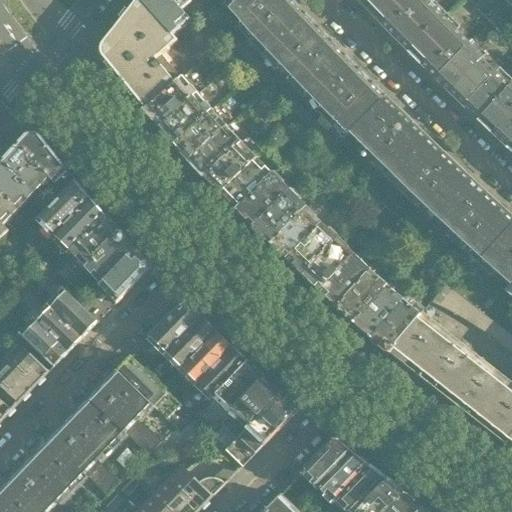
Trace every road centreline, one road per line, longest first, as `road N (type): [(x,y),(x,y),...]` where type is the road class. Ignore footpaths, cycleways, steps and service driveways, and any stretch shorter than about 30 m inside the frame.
road 1 (residential): [(0,460),(203,249)]
road 2 (residential): [(323,0),(511,184)]
road 3 (tertiary): [(203,249),(62,84),(34,62)]
road 4 (tertiary): [(352,388),(203,249)]
road 5 (tertiary): [(511,510),(352,388)]
road 6 (residential): [(234,511),(352,388)]
